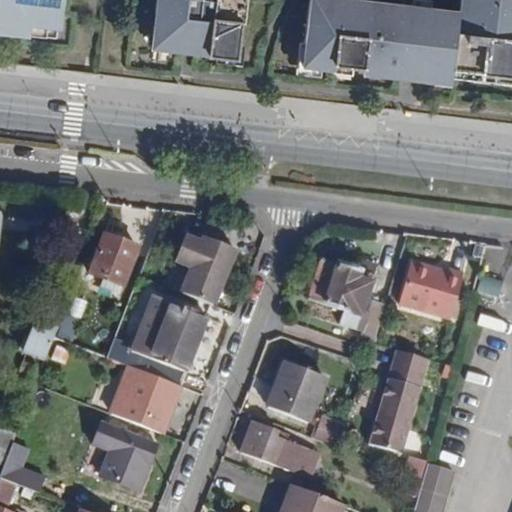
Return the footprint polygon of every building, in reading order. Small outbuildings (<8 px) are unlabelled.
[(0,0),(0,34),(49,40),(53,0),(0,0)] [(158,13),(155,49),(182,52),(182,44),(210,47),(209,55),(236,58),(240,22),(243,23),(245,0),(156,0),(155,12),(158,13)] [(511,0),(472,0),(472,14),(342,0),(322,0),(316,74),(464,90),(471,38),(511,42),(511,0)] [(182,44),(182,52),(209,55),(210,47),(182,44)] [(137,248),(103,235),(89,274),(122,288),(137,248)] [(200,242),(184,236),(174,263),(190,269),(179,293),(214,307),(236,250),(202,238),(200,242)] [(306,256),(293,294),(307,299),(319,262),(306,256)] [(360,271),(320,258),(319,262),(307,299),(344,311),(362,317),(373,282),(361,277),(363,272),(360,271)] [(439,269),(415,262),(402,305),(451,320),(465,274),(452,270),(451,275),(439,272),(439,269)] [(363,272),(361,277),(373,282),(377,272),(361,267),(360,271),(363,272)] [(479,292),(500,299),(505,283),(484,276),(479,292)] [(127,367),(179,387),(185,373),(206,321),(149,300),(130,350),(113,343),(107,359),(127,367)] [(386,304),(374,300),(359,345),(374,344),(386,304)] [(128,340),(138,316),(125,310),(116,335),(128,340)] [(338,325),(357,331),(362,317),(344,311),(338,325)] [(58,330),(35,320),(22,354),(37,359),(45,362),(54,338),(58,330)] [(397,453),(427,360),(398,351),(368,444),(397,453)] [(28,385),(37,359),(22,354),(19,352),(10,378),(28,385)] [(326,379),(284,363),(267,408),(308,425),(326,379)] [(182,388),(179,387),(127,367),(109,414),(163,435),(182,388)] [(206,381),(185,373),(179,387),(182,388),(200,395),(206,381)] [(28,385),(10,378),(3,401),(21,406),(28,385)] [(336,447),(345,424),(323,415),(314,438),(336,447)] [(280,433),(251,423),(240,453),(310,479),(319,454),(278,439),(280,433)] [(158,446),(100,424),(92,445),(108,452),(99,476),(139,492),(158,446)] [(0,428),(0,450),(9,454),(10,451),(18,432),(1,426),(0,428)] [(0,464),(4,467),(9,454),(0,450),(0,464)] [(10,451),(9,454),(4,467),(0,477),(0,479),(15,485),(38,494),(45,476),(22,467),(26,458),(10,451)] [(441,511),(453,470),(429,463),(414,511),(441,511)] [(404,474),(406,475),(421,481),(424,470),(407,464),(404,474)] [(416,498),(421,481),(406,475),(401,493),(416,498)] [(0,479),(0,511),(9,511),(6,511),(15,485),(0,479)] [(334,511),(338,503),(291,486),(280,511),(334,511)] [(394,511),(411,511),(416,498),(401,493),(394,511)]
